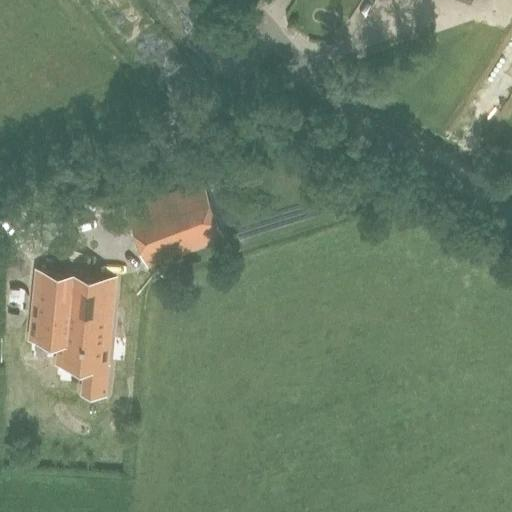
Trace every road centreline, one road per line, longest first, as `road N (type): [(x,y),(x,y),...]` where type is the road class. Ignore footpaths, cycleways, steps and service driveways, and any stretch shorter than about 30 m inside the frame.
road 1 (unclassified): [(511,221),(357,116),(305,69)]
road 2 (residential): [(0,207),(225,104)]
